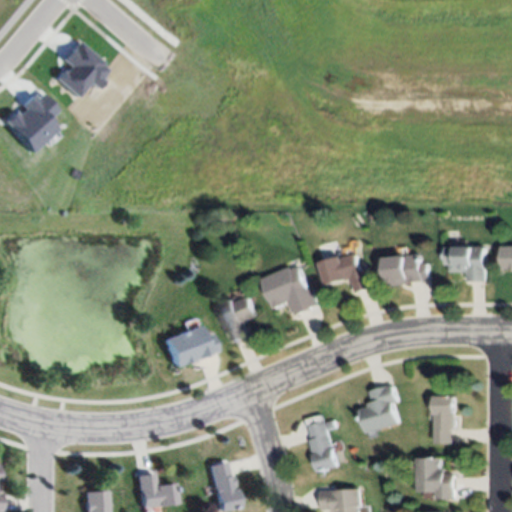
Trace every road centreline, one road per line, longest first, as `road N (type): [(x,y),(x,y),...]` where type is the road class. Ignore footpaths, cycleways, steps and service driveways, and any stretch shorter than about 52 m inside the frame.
road 1 (residential): [(511,335),(344,351),(214,407),(130,429),(71,430),(0,417)]
road 2 (residential): [(92,0),(194,76),(247,92),(511,98)]
road 3 (residential): [(494,511),(492,333)]
road 4 (residential): [(280,511),(250,391)]
